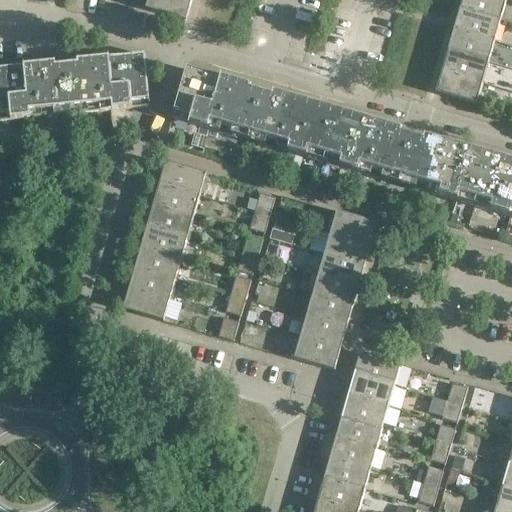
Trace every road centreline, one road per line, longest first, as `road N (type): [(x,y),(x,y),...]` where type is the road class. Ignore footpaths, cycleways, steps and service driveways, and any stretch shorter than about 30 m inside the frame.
road 1 (residential): [(134,373),(88,294),(121,181),(144,161),(179,49)]
road 2 (residential): [(511,141),(179,49)]
road 3 (residential): [(269,511),(289,436),(272,400),(233,380),(163,365),(134,373)]
